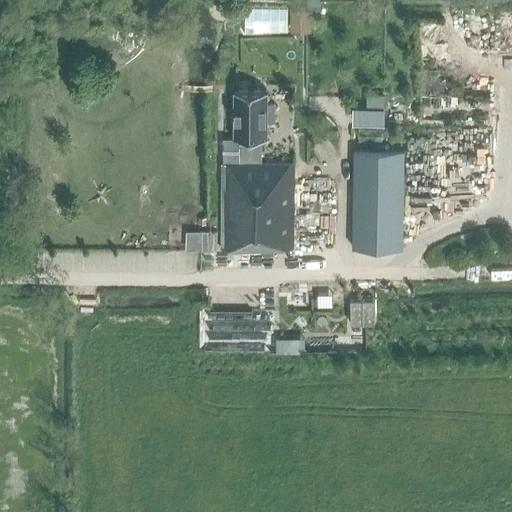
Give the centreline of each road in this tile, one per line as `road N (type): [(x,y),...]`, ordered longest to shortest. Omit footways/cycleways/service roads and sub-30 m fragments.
road 1 (track): [(344,123),(344,272)]
road 2 (track): [(395,270),(439,234),(511,214)]
